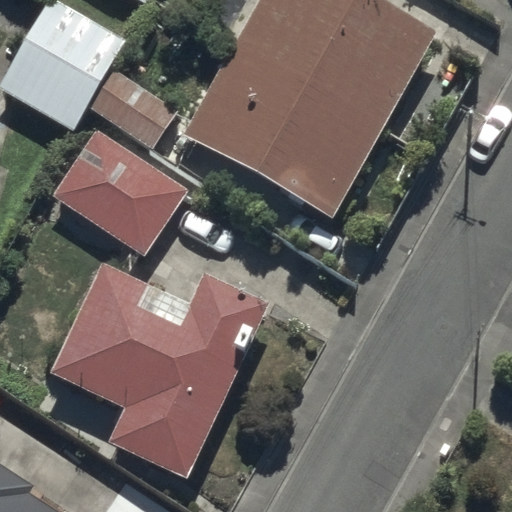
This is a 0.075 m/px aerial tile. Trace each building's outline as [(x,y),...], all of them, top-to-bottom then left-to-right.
[(122,0),(150,16),(158,0),(122,0)] [(243,0),(223,36),(238,45),(183,143),(334,229),(439,45),(359,0),(243,0)] [(89,117),(113,80),(132,52),(58,3),(0,89),(0,97),(70,145),(89,117)] [(113,80),(89,117),(105,128),(54,204),(146,266),(189,202),(143,170),(152,156),(154,157),(177,123),(113,80)] [(192,313),(104,273),(53,384),(75,394),(67,412),(90,423),(98,406),(127,419),(111,455),(191,492),(271,317),(204,286),(192,313)] [(0,511),(45,511),(32,503),(36,496),(0,472),(0,511)]
